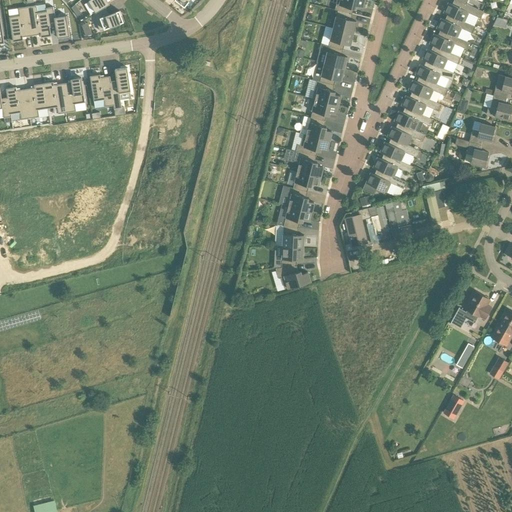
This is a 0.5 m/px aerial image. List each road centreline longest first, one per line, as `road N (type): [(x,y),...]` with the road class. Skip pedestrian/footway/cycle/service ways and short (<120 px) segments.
road 1 (residential): [(0,267),(16,277),(41,274),(114,246),(141,142),(147,42)]
road 2 (track): [(323,511),(356,430),(418,323),(472,253)]
road 3 (residential): [(0,65),(147,42)]
road 4 (residential): [(353,255),(496,221)]
road 5 (residential): [(353,154),(331,217),(332,272)]
